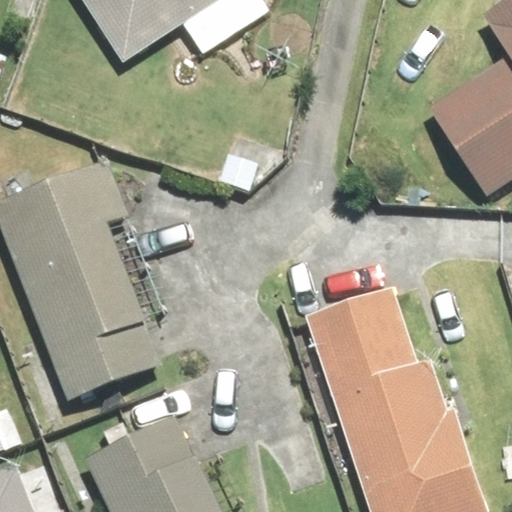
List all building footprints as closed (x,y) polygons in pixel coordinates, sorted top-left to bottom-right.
[(80,0),(123,64),(196,17),(215,45),(252,21),(238,0),(80,0)] [(511,0),(504,0),(479,18),(505,57),(426,113),(491,206),(511,191),(511,0)] [(104,167),(0,206),(0,234),(65,409),(142,381),(130,350),(151,343),(110,233),(127,227),(104,167)] [(415,362),(392,293),(304,321),(366,511),(490,511),(439,353),(415,362)] [(0,457),(24,449),(9,411),(0,414),(0,457)] [(222,511),(181,422),(140,440),(130,418),(100,431),(112,455),(89,465),(110,511),(222,511)] [(0,511),(36,511),(19,466),(0,473),(0,511)]
